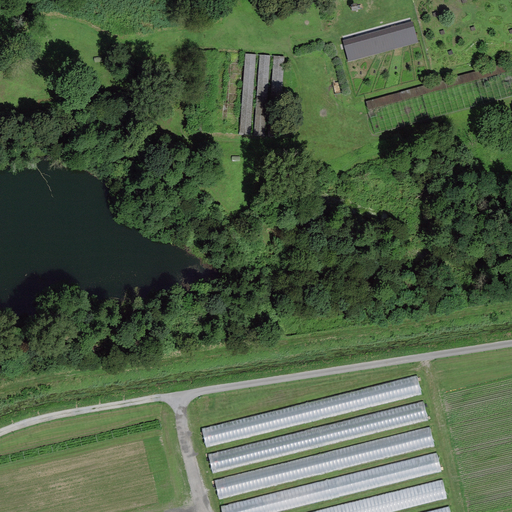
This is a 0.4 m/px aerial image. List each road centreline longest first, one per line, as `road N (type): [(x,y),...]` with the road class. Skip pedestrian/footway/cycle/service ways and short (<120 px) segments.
road 1 (track): [(0,406),(111,378),(511,307)]
road 2 (track): [(0,432),(61,414),(511,342)]
road 3 (track): [(175,395),(202,511)]
